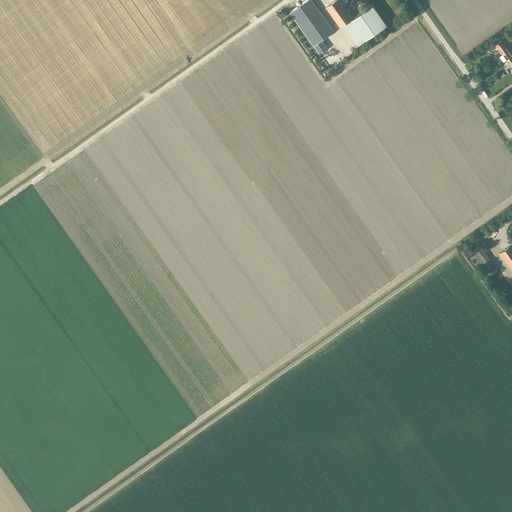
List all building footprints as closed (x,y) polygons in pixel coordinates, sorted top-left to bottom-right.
[(311,0),(305,0),(302,2),(303,3),(301,5),(298,1),(296,3),(298,7),(297,6),(290,11),(291,12),(290,13),(319,54),(327,48),(321,40),(334,31),(311,0)] [(339,27),(354,17),(341,0),(336,0),(326,7),(339,27)] [(372,5),(350,20),(365,41),(386,26),(372,5)] [(509,50),(505,44),(502,40),(496,45),(498,49),(503,55),(509,50)] [(511,56),(511,54),(511,53),(511,47),(511,48),(509,50),(503,55),(507,61),(511,56)] [(511,272),(511,244),(499,254),(511,272)] [(487,278),(499,270),(483,248),(471,256),(487,278)]
